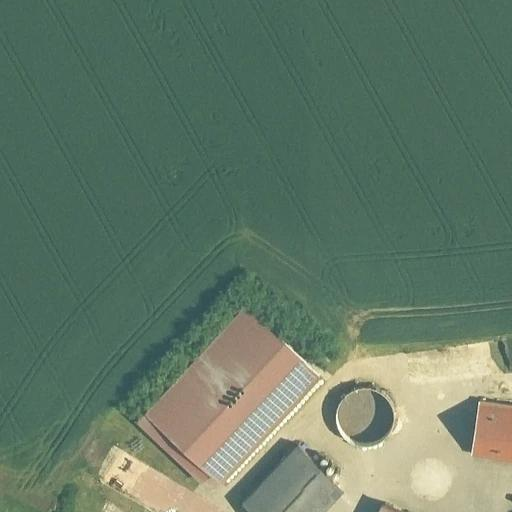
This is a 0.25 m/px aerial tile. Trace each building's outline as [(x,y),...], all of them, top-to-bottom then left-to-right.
[(142,411),(217,483),(314,383),(239,311),(142,411)] [(331,432),(338,442),(352,448),(369,446),(380,437),(387,425),(385,407),(378,397),(368,391),(352,389),(339,395),(331,404),(328,420),(331,432)] [(511,411),(475,406),(467,457),(511,463),(511,411)] [(236,502),(245,511),(314,511),(337,491),(295,447),(236,502)] [(415,474),(407,511),(480,511),(485,488),(415,474)] [(511,511),(511,479),(499,477),(493,510),(498,511),(497,511),(511,511)]
